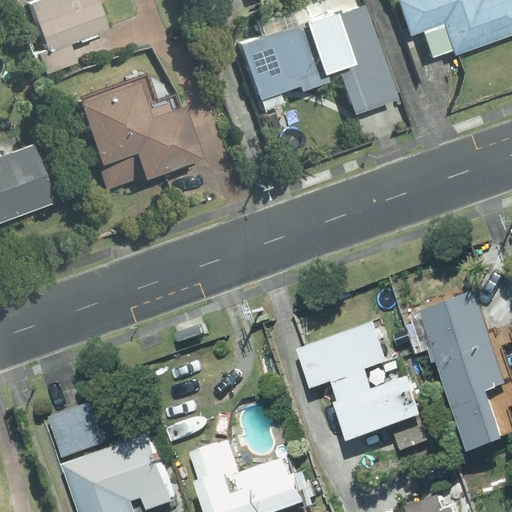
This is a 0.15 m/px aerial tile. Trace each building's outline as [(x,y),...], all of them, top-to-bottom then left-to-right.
[(24,0),(42,47),(103,24),(93,0),(24,0)] [(327,6),(233,39),(253,94),(293,80),(295,87),(324,77),(320,65),(345,57),(341,47),(364,38),(350,0),(348,0),(327,8),(327,6)] [(449,52),(511,29),(511,0),(393,0),(405,31),(437,19),(449,52)] [(131,183),(193,161),(190,151),(191,150),(173,97),(138,109),(125,73),(68,93),(100,183),(128,173),(131,183)] [(0,216),(44,200),(21,135),(0,142),(0,216)] [(511,376),(478,287),(423,308),(414,312),(428,349),(437,346),(475,446),(507,433),(509,438),(511,436),(511,376)] [(376,383),(369,364),(391,356),(376,316),(300,345),(314,384),(335,376),(343,395),(337,397),(351,434),(427,407),(413,370),(376,383)] [(200,321),(176,330),(179,340),(203,332),(200,321)] [(51,413),(65,454),(104,440),(91,400),(51,413)] [(65,461),(83,511),(139,511),(134,496),(145,493),(150,505),(175,496),(151,431),(65,461)] [(239,486),(222,437),(192,448),(214,511),(260,511),(308,496),(321,491),(315,476),(303,480),(298,468),(258,482),(257,479),(239,486)] [(457,511),(455,504),(447,507),(442,492),(408,505),(410,511),(457,511)]
